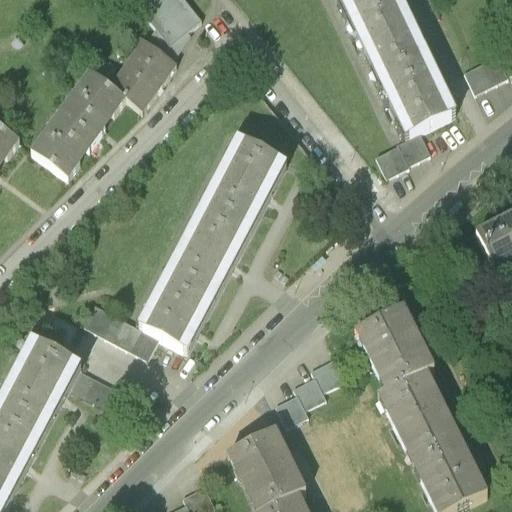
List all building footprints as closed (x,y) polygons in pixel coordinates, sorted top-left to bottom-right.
[(194,34),(191,32),(202,23),(183,0),(132,0),(157,30),(144,47),(170,66),(194,34)] [(340,0),(348,14),(377,0),(340,0)] [(377,0),(348,14),(378,78),(427,54),(401,0),(377,0)] [(176,70),(170,66),(144,47),(111,92),(126,102),(143,115),(176,70)] [(467,75),(476,95),(510,79),(509,77),(511,75),(511,50),(498,57),(499,59),(467,75)] [(458,118),(427,54),(378,78),(408,141),(421,135),(458,118)] [(68,181),(126,102),(111,92),(90,76),(32,155),(68,181)] [(0,171),(20,145),(0,130),(0,171)] [(377,159),(387,180),(410,169),(409,167),(431,156),(421,135),(408,141),(398,146),(399,149),(377,159)] [(241,144),(208,207),(255,231),(287,169),(241,144)] [(208,207),(175,270),(222,294),(255,231),(208,207)] [(511,221),(477,239),(496,278),(511,270),(511,221)] [(189,357),(222,294),(175,270),(142,332),(160,342),(189,357)] [(85,330),(149,364),(160,342),(142,332),(96,308),(85,330)] [(436,370),(406,312),(357,337),(386,395),(430,373),(436,370)] [(36,349),(3,411),(49,436),(71,395),(82,373),(36,349)] [(346,385),(336,364),(314,375),(317,382),(296,392),(299,399),(279,410),(289,431),(311,420),(307,413),(328,403),(324,395),(346,385)] [(139,403),(82,373),(71,395),(128,425),(139,403)] [(381,398),(412,459),(460,434),(430,373),(386,395),(381,398)] [(3,411),(0,417),(0,489),(17,498),(49,436),(3,411)] [(457,511),(491,495),(460,434),(412,459),(439,511),(457,511)] [(308,497),(277,436),(230,460),(255,511),(276,511),(301,500),(308,497)] [(0,511),(9,511),(17,498),(0,489),(0,511)] [(217,511),(207,491),(185,502),(188,509),(182,511),(217,511)] [(306,511),(301,500),(276,511),(306,511)]
